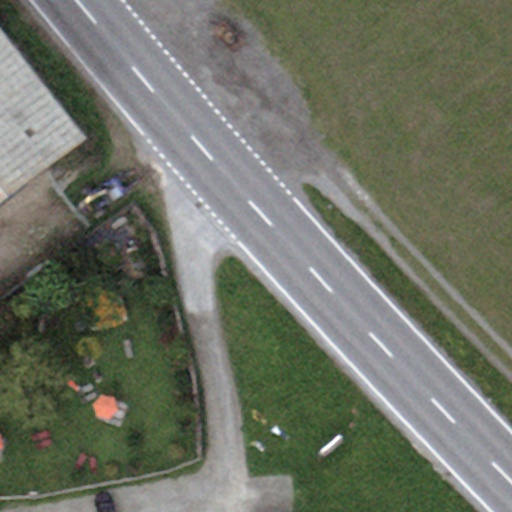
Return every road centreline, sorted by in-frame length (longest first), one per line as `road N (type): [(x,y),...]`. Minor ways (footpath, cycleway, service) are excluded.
road 1 (primary): [(511,477),(227,178),(81,0)]
road 2 (track): [(511,365),(315,160),(227,178)]
